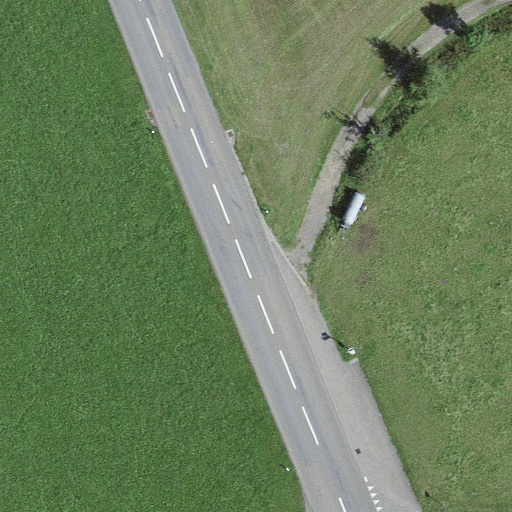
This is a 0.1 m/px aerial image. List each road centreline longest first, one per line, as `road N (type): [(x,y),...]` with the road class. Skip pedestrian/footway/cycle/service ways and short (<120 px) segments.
road 1 (tertiary): [(345,511),(140,0)]
road 2 (track): [(279,347),(340,144),(400,74),(464,22),(511,0)]
